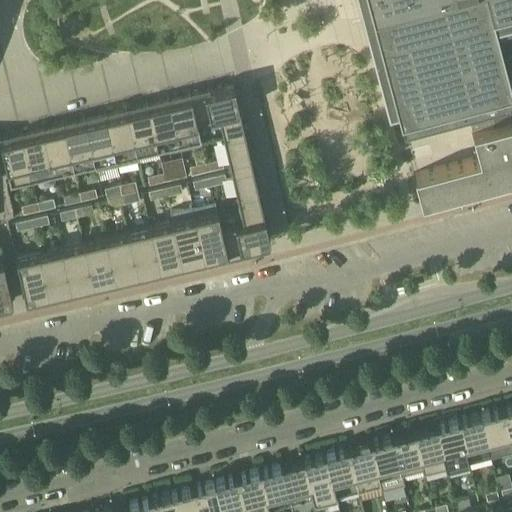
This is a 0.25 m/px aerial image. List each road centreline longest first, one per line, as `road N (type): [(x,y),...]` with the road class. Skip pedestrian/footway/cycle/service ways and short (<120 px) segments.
road 1 (residential): [(0,499),(511,372)]
road 2 (tertiary): [(0,436),(511,312)]
road 3 (residential): [(280,295),(261,290),(0,348)]
road 4 (tertiary): [(511,289),(248,357)]
road 5 (tertiary): [(248,357),(0,414)]
road 6 (residential): [(511,239),(280,295)]
